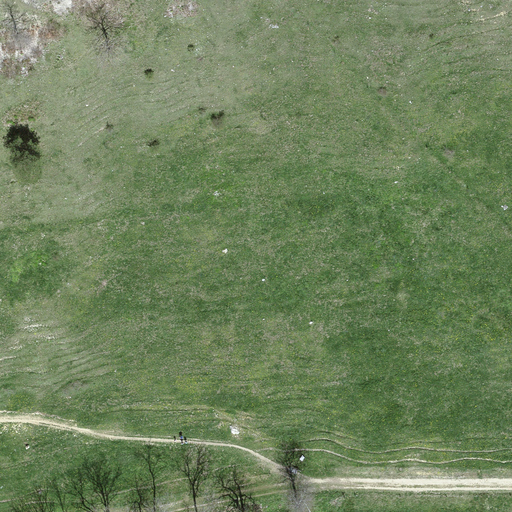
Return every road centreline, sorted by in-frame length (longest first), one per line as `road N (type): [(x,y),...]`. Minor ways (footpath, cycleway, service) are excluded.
road 1 (track): [(322,483),(511,482)]
road 2 (track): [(142,511),(322,483)]
